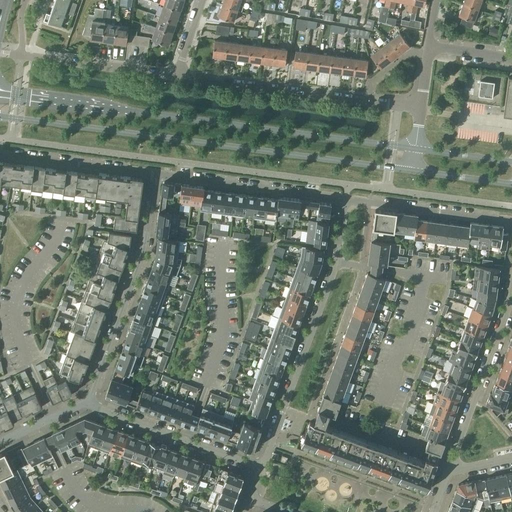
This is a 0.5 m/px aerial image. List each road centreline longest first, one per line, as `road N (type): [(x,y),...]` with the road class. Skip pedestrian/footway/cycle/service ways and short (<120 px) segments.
road 1 (secondary): [(415,151),(0,93)]
road 2 (secondary): [(0,116),(413,171)]
road 3 (residential): [(260,468),(334,263),(343,200)]
road 4 (residential): [(178,77),(421,107)]
road 5 (residential): [(155,174),(138,269),(89,403)]
road 6 (residential): [(449,461),(511,270)]
road 7 (residential): [(343,200),(155,174)]
road 8 (residential): [(89,403),(260,468)]
road 9 (residential): [(511,223),(343,200)]
road 10 (residential): [(155,174),(0,155)]
